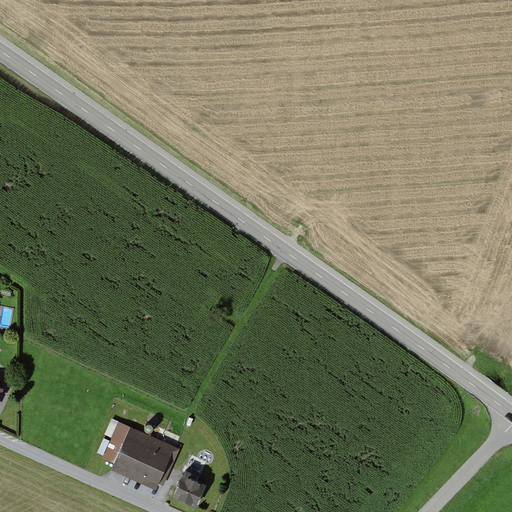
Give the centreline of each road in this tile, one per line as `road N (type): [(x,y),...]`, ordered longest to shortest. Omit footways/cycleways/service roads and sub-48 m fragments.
road 1 (primary): [(0,50),(511,414)]
road 2 (track): [(302,225),(217,361),(155,508)]
road 3 (residential): [(0,437),(162,511)]
road 4 (residential): [(429,511),(511,425)]
